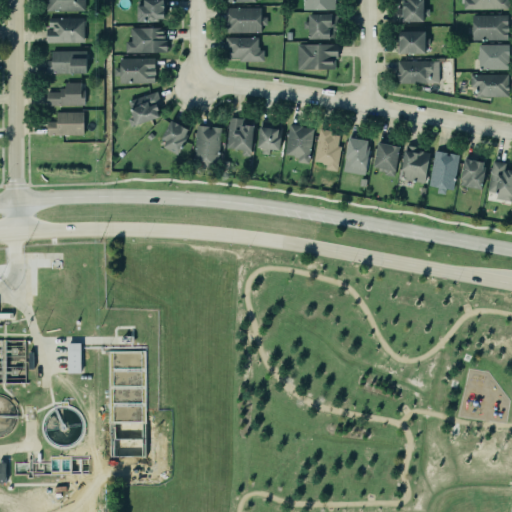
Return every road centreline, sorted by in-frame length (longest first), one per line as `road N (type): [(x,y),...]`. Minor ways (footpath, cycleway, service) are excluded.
road 1 (residential): [(511,130),(276,88),(194,83)]
road 2 (tertiary): [(246,235),(511,283)]
road 3 (tertiary): [(511,250),(257,206)]
road 4 (tertiary): [(257,206),(0,200)]
road 5 (tertiary): [(0,230),(246,235)]
road 6 (residential): [(19,0),(18,228)]
